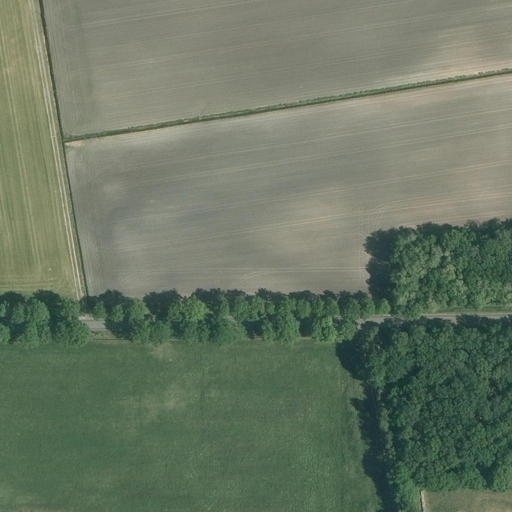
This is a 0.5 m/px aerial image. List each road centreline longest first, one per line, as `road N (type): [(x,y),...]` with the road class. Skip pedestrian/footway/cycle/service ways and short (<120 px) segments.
road 1 (tertiary): [(0,326),(511,318)]
road 2 (track): [(85,325),(28,0)]
road 3 (track): [(358,320),(397,511)]
